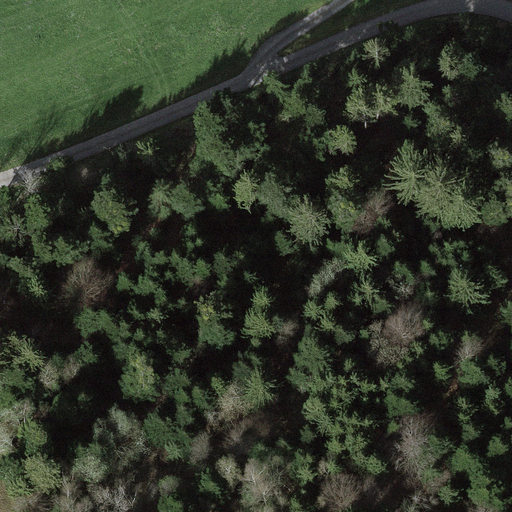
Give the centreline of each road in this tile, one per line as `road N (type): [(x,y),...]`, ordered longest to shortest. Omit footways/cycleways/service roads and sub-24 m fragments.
road 1 (unclassified): [(0,180),(397,18),(464,3),(511,13)]
road 2 (track): [(342,0),(269,49),(246,81)]
